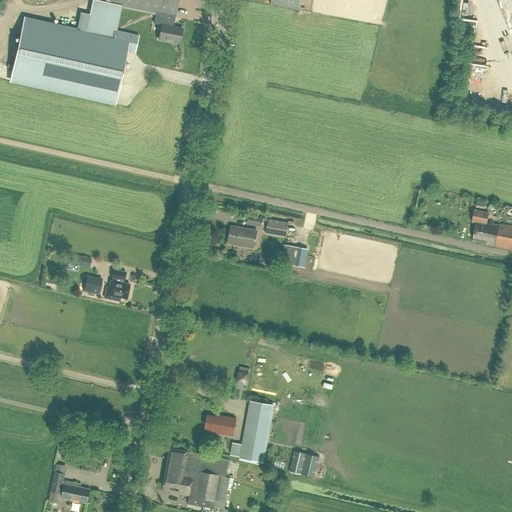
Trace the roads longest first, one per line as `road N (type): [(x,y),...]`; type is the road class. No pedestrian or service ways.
road 1 (tertiary): [(132,511),(218,80),(224,0)]
road 2 (track): [(198,184),(511,254)]
road 3 (track): [(185,182),(0,141)]
road 4 (track): [(154,394),(0,355)]
